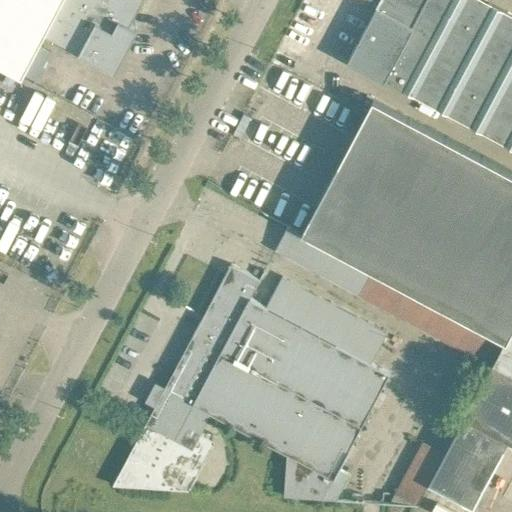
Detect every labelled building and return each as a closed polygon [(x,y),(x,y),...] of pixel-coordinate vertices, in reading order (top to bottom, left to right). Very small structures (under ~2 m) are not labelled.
[(0,0),(0,65),(22,77),(44,35),(115,73),(138,30),(129,25),(142,0),(0,0)] [(379,0),(375,9),(347,61),(511,148),(511,13),(486,0),(379,0)] [(374,269),(505,339),(511,325),(511,172),(373,98),(302,232),(288,225),(275,249),(361,294),(374,269)] [(215,440),(201,432),(212,412),(287,452),(284,495),(363,500),(363,494),(352,493),(352,498),(337,497),(350,473),(339,467),(390,371),(371,361),(387,331),(283,276),(266,305),(250,297),(260,279),(231,263),(193,335),(194,335),(166,387),(165,387),(156,382),(147,400),(156,404),(155,405),(157,405),(147,423),(146,422),(146,423),(147,424),(119,476),(117,476),(113,484),(189,489),(215,440)] [(511,325),(505,339),(428,483),(473,507),(509,439),(511,441),(511,325)]
